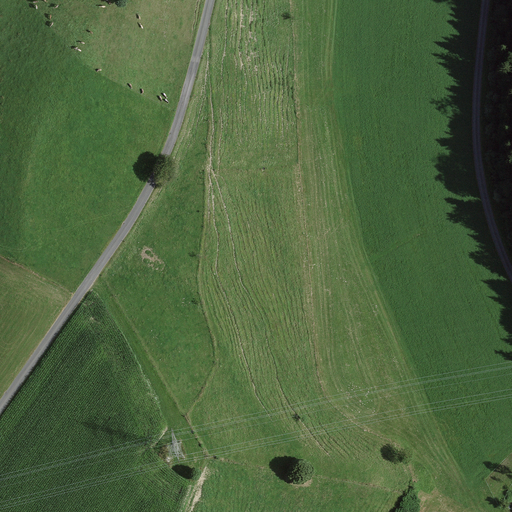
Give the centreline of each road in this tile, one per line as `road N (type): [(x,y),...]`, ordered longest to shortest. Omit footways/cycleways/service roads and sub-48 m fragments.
road 1 (unclassified): [(0,406),(151,183),(182,108),(209,0)]
road 2 (unclassified): [(491,0),(479,136),(490,214),(511,269)]
